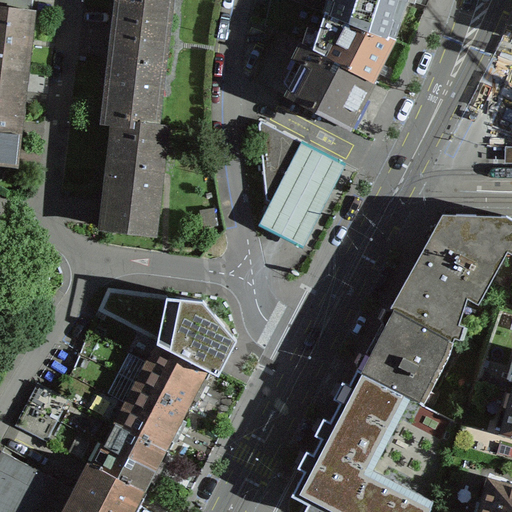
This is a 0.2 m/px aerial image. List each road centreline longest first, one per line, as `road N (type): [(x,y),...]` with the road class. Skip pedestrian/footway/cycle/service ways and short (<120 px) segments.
road 1 (secondary): [(312,350),(402,180),(479,0)]
road 2 (residential): [(312,350),(269,324),(254,285),(226,269),(106,257)]
road 3 (residential): [(77,0),(52,149),(51,231)]
road 4 (residential): [(0,417),(106,257)]
road 5 (secondary): [(227,511),(312,350)]
